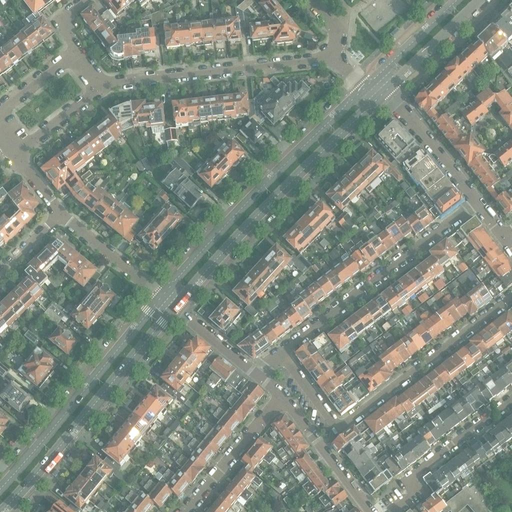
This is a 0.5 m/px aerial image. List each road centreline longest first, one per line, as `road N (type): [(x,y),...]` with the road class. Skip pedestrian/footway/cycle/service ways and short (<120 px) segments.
road 1 (residential): [(278,353),(337,429),(511,297)]
road 2 (tertiary): [(174,307),(384,92)]
road 3 (tertiary): [(362,88),(160,297)]
road 4 (tertiary): [(0,511),(174,307)]
road 5 (residential): [(278,353),(475,203)]
road 6 (residential): [(98,90),(335,58)]
road 7 (tertiary): [(160,297),(11,476)]
road 8 (residential): [(511,400),(408,479),(418,493),(394,511)]
road 9 (residential): [(185,511),(280,396)]
road 10 (residential): [(370,511),(280,396)]
road 11 (residential): [(475,203),(384,92)]
road 12 (tertiary): [(384,92),(478,0)]
road 13 (residential): [(160,297),(59,214)]
road 14 (tertiary): [(457,0),(362,88)]
